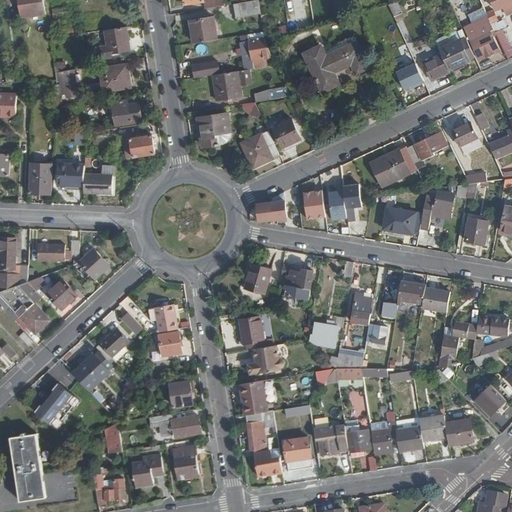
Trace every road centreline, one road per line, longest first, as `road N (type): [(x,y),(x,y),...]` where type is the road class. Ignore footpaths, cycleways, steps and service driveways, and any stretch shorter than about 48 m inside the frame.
road 1 (residential): [(230,201),(511,71)]
road 2 (residential): [(234,229),(511,277)]
road 3 (tertiary): [(195,266),(235,505)]
road 4 (residential): [(235,505),(439,474),(456,495)]
road 5 (residential): [(156,252),(0,397)]
road 6 (tertiary): [(183,177),(154,0)]
road 7 (residential): [(0,215),(144,221)]
